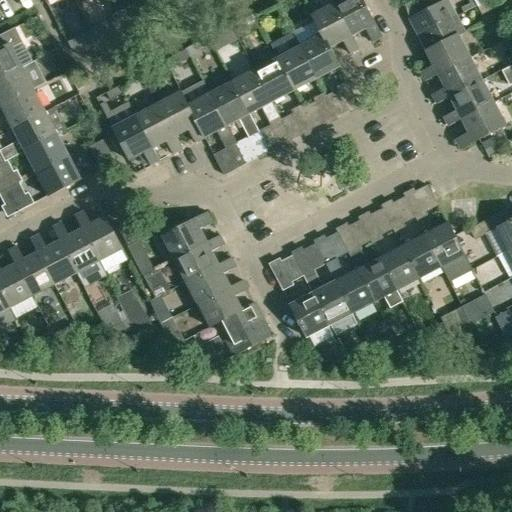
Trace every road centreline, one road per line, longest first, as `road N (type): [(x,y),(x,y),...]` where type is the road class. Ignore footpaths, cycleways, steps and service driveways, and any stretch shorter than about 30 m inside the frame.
road 1 (secondary): [(0,448),(362,461),(511,452)]
road 2 (secondary): [(511,410),(222,415),(0,406)]
road 3 (residential): [(8,234),(109,185),(217,193)]
road 4 (residential): [(251,259),(441,161)]
road 5 (residential): [(217,193),(407,95)]
